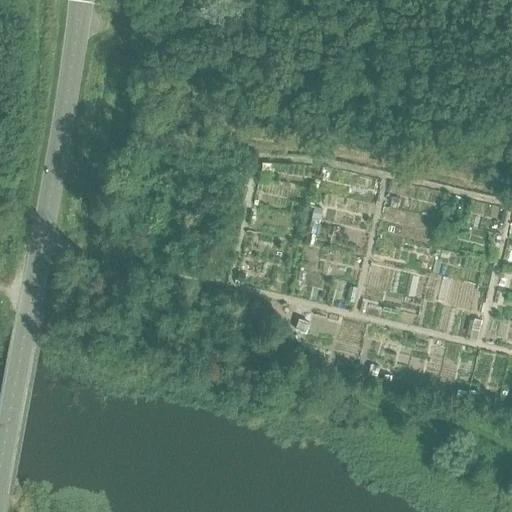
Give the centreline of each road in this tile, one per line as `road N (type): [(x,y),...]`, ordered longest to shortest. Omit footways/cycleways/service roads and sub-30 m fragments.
road 1 (track): [(0,288),(24,333),(511,442)]
road 2 (track): [(78,25),(176,35),(253,1),(277,37),(318,70),(447,121),(511,169)]
road 3 (unclassified): [(0,472),(81,0)]
